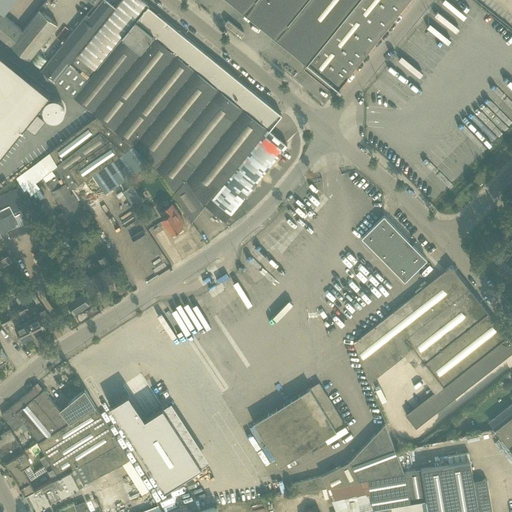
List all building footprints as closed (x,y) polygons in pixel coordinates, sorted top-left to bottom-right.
[(115,6),(107,0),(102,0),(89,16),(86,14),(48,61),(41,70),(55,81),(69,64),(71,61),(115,6)] [(148,3),(144,0),(120,0),(115,6),(71,61),(89,76),(148,3)] [(271,0),(266,6),(287,22),(305,0),(271,0)] [(325,79),(323,82),(335,91),(347,76),(408,0),(305,0),(287,22),(275,37),(306,62),(306,63),(304,66),(315,75),(318,73),(325,79)] [(463,36),(465,35),(456,19),(458,16),(476,29),(482,25),(454,7),(452,8),(440,0),(420,31),(423,36),(425,34),(432,39),(433,40),(418,50),(419,50),(415,57),(417,60),(421,63),(417,70),(420,72),(419,73),(424,76),(440,52),(461,39),(463,36)] [(97,116),(50,151),(50,152),(70,187),(92,172),(122,153),(132,144),(147,157),(150,161),(191,221),(204,205),(205,204),(225,220),(236,207),(287,144),(269,129),(275,122),(282,114),(160,16),(159,17),(147,7),(149,4),(148,3),(90,75),(89,76),(90,76),(87,79),(73,96),(97,116)] [(22,30),(22,29),(10,44),(22,54),(29,60),(58,24),(39,9),(22,30)] [(0,36),(10,44),(22,29),(0,10),(0,36)] [(0,152),(51,90),(0,49),(0,152)] [(29,60),(41,70),(48,61),(36,51),(29,60)] [(73,96),(87,79),(69,64),(55,81),(73,96)] [(383,78),(379,84),(403,100),(411,88),(389,74),(385,79),(383,78)] [(36,112),(25,125),(35,133),(45,120),(36,112)] [(147,157),(132,144),(122,153),(92,172),(105,192),(150,161),(147,157)] [(50,152),(16,178),(24,189),(26,187),(31,193),(39,187),(35,181),(42,176),(52,169),(56,175),(45,181),(63,211),(57,214),(67,232),(74,228),(70,222),(85,213),(78,201),(79,201),(70,187),(50,152)] [(21,186),(0,195),(0,231),(7,229),(9,237),(40,227),(37,219),(41,218),(21,186)] [(164,216),(161,218),(171,233),(172,232),(174,234),(179,231),(177,229),(183,225),(181,223),(184,221),(172,204),(160,211),(164,216)] [(306,205),(257,258),(272,272),(321,219),(306,205)] [(405,237),(384,215),(362,237),(383,258),(405,237)] [(82,224),(87,232),(94,227),(90,219),(82,224)] [(47,245),(52,242),(48,235),(43,238),(47,245)] [(405,280),(426,259),(405,237),(383,258),(405,280)] [(50,254),(46,247),(33,255),(38,262),(50,254)] [(90,289),(98,285),(99,284),(114,275),(115,277),(118,275),(116,272),(116,273),(109,262),(105,255),(99,259),(105,267),(84,280),(90,289)] [(416,292),(354,342),(369,381),(405,353),(435,392),(406,414),(416,427),(511,351),(511,341),(451,265),(445,270),(441,273),(423,287),(421,286),(415,290),(416,292)] [(76,277),(69,281),(72,287),(79,282),(76,277)] [(74,312),(89,302),(82,292),(79,287),(68,294),(71,299),(67,301),(74,312)] [(8,299),(16,296),(12,289),(5,293),(8,299)] [(19,304),(25,301),(22,295),(16,298),(19,304)] [(24,301),(19,304),(35,334),(46,328),(35,306),(29,309),(24,301)] [(35,334),(19,304),(17,305),(13,307),(17,314),(0,323),(15,340),(21,336),(23,340),(35,334)] [(325,437),(328,436),(346,424),(319,382),(254,422),(280,465),(310,447),(313,451),(328,442),(325,437)] [(70,422),(59,409),(43,389),(39,393),(34,387),(2,414),(14,429),(24,422),(39,440),(70,422)] [(81,415),(95,406),(84,389),(69,401),(81,415)] [(129,393),(109,405),(164,490),(201,466),(163,406),(145,418),(129,393)] [(495,429),(511,415),(511,402),(488,421),(495,429)] [(119,443),(107,423),(96,406),(95,406),(81,415),(70,422),(39,440),(39,441),(37,442),(46,456),(40,459),(52,478),(52,479),(71,469),(74,467),(83,462),(119,443)] [(511,415),(495,429),(511,449),(511,448),(511,415)] [(403,472),(385,422),(351,460),(324,474),(290,483),(292,493),(327,487),(368,479),(403,472)] [(23,450),(10,428),(0,433),(0,435),(1,436),(0,436),(0,451),(6,461),(23,450)] [(20,440),(26,436),(22,431),(17,435),(20,440)] [(129,459),(119,443),(83,462),(74,467),(82,483),(122,462),(129,459)] [(34,487),(30,480),(22,467),(28,464),(31,462),(23,450),(6,461),(5,461),(9,468),(20,485),(24,493),(27,492),(35,488),(34,487)] [(426,498),(427,511),(492,511),(487,480),(484,478),(473,480),(470,460),(403,472),(368,479),(370,492),(373,507),(426,498)] [(80,487),(71,469),(52,479),(52,478),(34,487),(35,488),(27,492),(24,493),(25,493),(27,492),(28,493),(29,492),(30,495),(30,496),(27,498),(34,511),(43,506),(44,506),(45,505),(55,499),(80,487)] [(351,511),(345,497),(370,492),(368,479),(327,487),(332,500),(336,511),(351,511)] [(89,511),(84,500),(74,505),(77,511),(89,511)]
